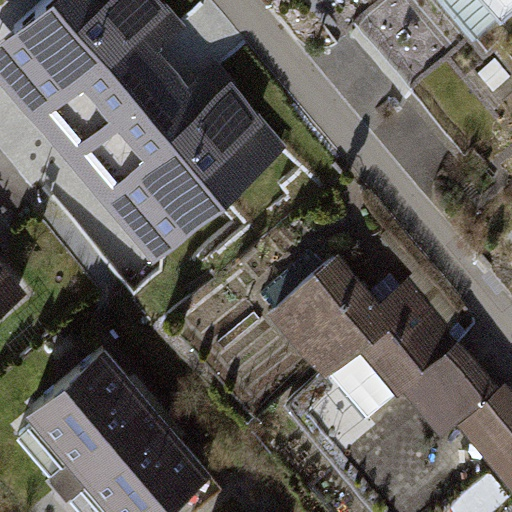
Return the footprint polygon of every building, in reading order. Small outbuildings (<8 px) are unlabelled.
[(159,0),(73,0),(2,58),(141,229),(265,128),(159,0)] [(492,0),(500,9),(510,0),(492,0)] [(268,300),(324,367),(326,370),(359,343),(398,391),(405,385),(441,428),(457,415),(511,481),(511,384),(506,377),(500,381),(459,331),(455,333),(406,273),(380,295),(338,243),(268,300)] [(0,253),(0,307),(26,286),(0,253)] [(58,485),(160,401),(104,333),(25,399),(70,454),(48,473),(58,485)] [(509,495),(511,492),(511,481),(457,415),(441,428),(405,385),(398,391),(359,343),(326,370),(324,367),(285,398),(282,394),(258,413),(299,463),(311,454),(320,465),(310,473),(341,511),(440,511),(490,472),(509,495)] [(148,511),(210,461),(160,401),(58,485),(67,496),(90,477),(119,511),(148,511)]
